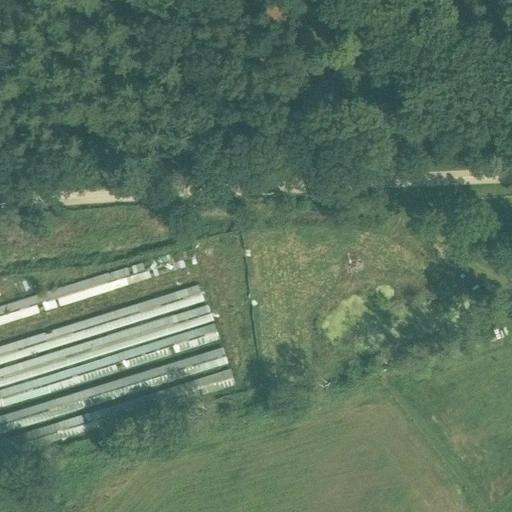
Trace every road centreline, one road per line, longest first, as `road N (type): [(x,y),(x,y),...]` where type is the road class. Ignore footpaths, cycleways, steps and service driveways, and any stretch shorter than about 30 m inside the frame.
road 1 (track): [(511,177),(144,196)]
road 2 (track): [(144,196),(0,204)]
